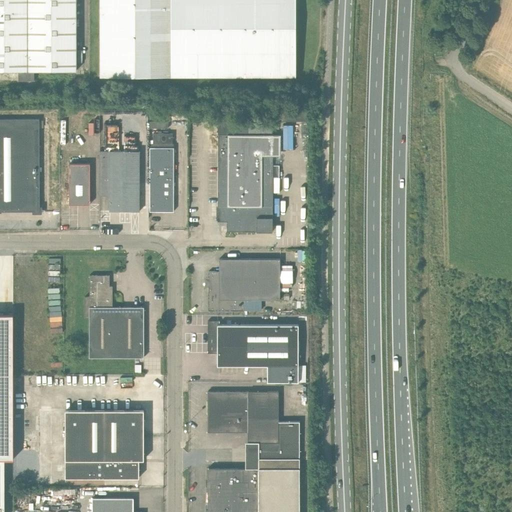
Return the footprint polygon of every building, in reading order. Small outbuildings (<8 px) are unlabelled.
[(76,71),(75,0),(0,0),(0,71),(18,71),(18,81),(34,81),(34,71),(76,71)] [(100,0),(100,77),(296,77),(295,0),(100,0)] [(273,122),(307,122),(308,112),(273,112),(273,122)] [(0,211),(39,212),(39,120),(29,120),(0,119),(0,211)] [(215,217),(215,237),(231,237),(231,232),(272,232),(273,123),(219,123),(218,217),(215,217)] [(173,133),(153,133),(153,143),(172,144),(173,133)] [(150,148),(150,212),(174,212),(174,202),(173,147),(173,144),(150,144),(150,148)] [(140,152),(109,152),(99,151),(99,181),(105,181),(105,192),(109,192),(109,211),(139,212),(140,152)] [(90,164),(69,164),(69,205),(90,205),(90,164)] [(208,311),(244,311),(244,299),(280,299),(280,259),(219,259),(219,272),(208,272),(208,311)] [(89,318),(89,357),(134,358),(144,358),(144,307),(112,307),(112,292),(109,292),(109,275),(89,275),(89,297),(85,297),(85,318),(89,318)] [(0,511),(4,511),(5,459),(14,459),(13,314),(0,314),(0,511)] [(217,366),(248,366),(267,366),(267,382),(298,382),(298,325),(218,325),(218,321),(208,321),(208,353),(217,353),(217,366)] [(299,511),(299,421),(279,421),(278,391),(218,392),(208,392),(208,432),(247,432),(248,469),(208,469),(207,511),(299,511)] [(65,471),(65,478),(139,478),(139,460),(143,460),(143,410),(133,410),(65,410),(65,465),(57,465),(57,471),(65,471)] [(133,511),(133,498),(92,498),(92,511),(133,511)]
